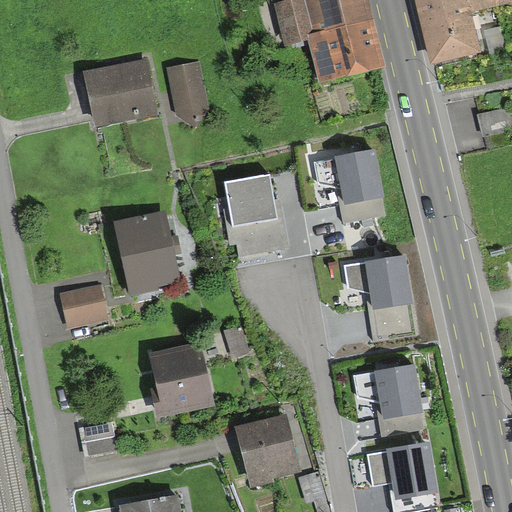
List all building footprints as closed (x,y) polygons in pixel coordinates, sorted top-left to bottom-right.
[(380,68),(363,0),(294,0),(273,5),(283,45),(306,39),(317,83),(380,68)] [(511,0),(415,0),(431,67),(482,55),(472,12),(511,2),(511,0)] [(158,116),(148,62),(86,74),(96,127),(158,116)] [(169,70),(177,116),(196,127),(207,109),(199,65),(169,70)] [(511,117),(510,108),(478,117),(484,138),(511,130),(511,117)] [(385,203),(376,153),(337,160),(343,191),(346,209),(385,203)] [(343,191),(337,160),(315,164),(320,187),(343,191)] [(283,251),(270,177),(227,184),(240,259),(283,251)] [(164,217),(115,228),(131,298),(157,292),(156,286),(179,280),(164,217)] [(414,309),(407,259),(368,265),(372,296),(375,314),(414,309)] [(372,296),(368,265),(346,268),(349,291),(372,296)] [(99,289),(62,298),(69,330),(106,322),(99,289)] [(249,353),(242,328),(225,333),(233,358),(249,353)] [(201,342),(150,352),(158,390),(152,391),(158,419),(214,408),(201,342)] [(424,417),(415,368),(377,374),(382,405),(385,424),(424,417)] [(382,405),(377,374),(354,378),(359,401),(382,405)] [(301,474),(286,418),(235,431),(250,487),(301,474)] [(117,452),(113,425),(81,431),(85,457),(117,452)] [(438,496),(430,447),(391,453),(396,484),(399,503),(438,496)] [(396,484),(391,453),(368,457),(374,488),(396,484)] [(330,511),(319,473),(299,479),(307,504),(315,502),(317,511),(330,511)] [(177,511),(175,499),(121,509),(121,511),(177,511)]
